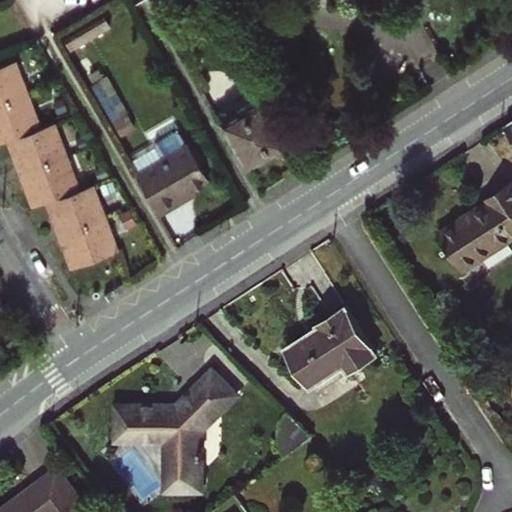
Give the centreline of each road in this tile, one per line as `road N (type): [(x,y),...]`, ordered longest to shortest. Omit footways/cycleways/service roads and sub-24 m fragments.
road 1 (residential): [(326,197),(511,481)]
road 2 (unknown): [(196,281),(40,0)]
road 3 (secondary): [(326,197),(77,358)]
road 4 (secondary): [(511,79),(326,197)]
road 5 (residential): [(0,235),(77,358)]
